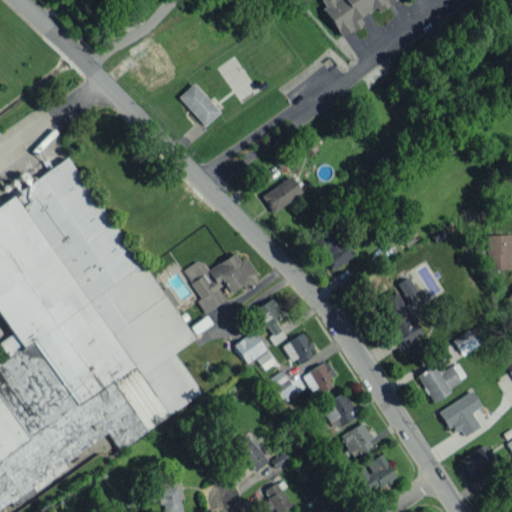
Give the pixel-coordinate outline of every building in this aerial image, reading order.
[(339,33),(387,0),(317,0),(317,1),(339,33)] [(219,110),(191,82),(176,97),(204,125),(219,110)] [(0,202),(0,319),(9,334),(0,340),(0,345),(8,359),(0,363),(0,510),(67,468),(63,461),(107,433),(116,448),(200,394),(173,351),(188,341),(71,157),(0,202)] [(269,211),(300,194),(291,176),(260,193),(269,211)] [(350,255),(328,228),(312,241),(334,268),(350,255)] [(485,234),(486,269),(510,268),(509,233),(485,234)] [(181,268),(198,298),(196,300),(203,313),(225,300),(218,287),(223,284),(228,292),(242,284),(242,285),(257,277),(245,256),(238,260),(234,252),(205,269),(199,258),(181,268)] [(405,297),(415,290),(406,276),(396,282),(405,297)] [(403,344),(420,333),(394,292),(377,302),(403,344)] [(273,343),(284,336),(273,319),(282,314),(270,297),(251,310),(273,343)] [(461,355),(477,344),(467,328),(451,339),(461,355)] [(265,349),(251,330),(231,345),(245,363),(265,349)] [(279,345),(289,361),(295,357),(298,363),(313,354),(301,332),(279,345)] [(430,399),(466,379),(456,361),(442,370),(437,361),(415,374),(430,399)] [(332,386),(321,363),(300,374),(309,390),(316,387),(319,393),(332,386)] [(267,379),(283,402),(296,393),(280,370),(267,379)] [(462,435),(479,426),(470,412),(480,405),(471,390),(437,410),(451,433),(458,429),(462,435)] [(318,406),(328,422),(334,417),(340,425),(354,416),(339,393),(318,406)] [(371,446),(361,423),(340,433),(350,455),(371,446)] [(253,472),(266,459),(242,433),(229,446),(253,472)] [(492,461),(484,445),(454,461),(463,476),(492,461)] [(353,470),(359,481),(353,483),(359,495),(394,477),(381,453),(363,463),(364,465),(353,470)] [(262,489),(268,497),(265,500),(273,511),(277,511),(290,503),(273,481),(262,489)] [(159,488),(160,496),(159,496),(161,511),(181,511),(176,484),(159,488)]
